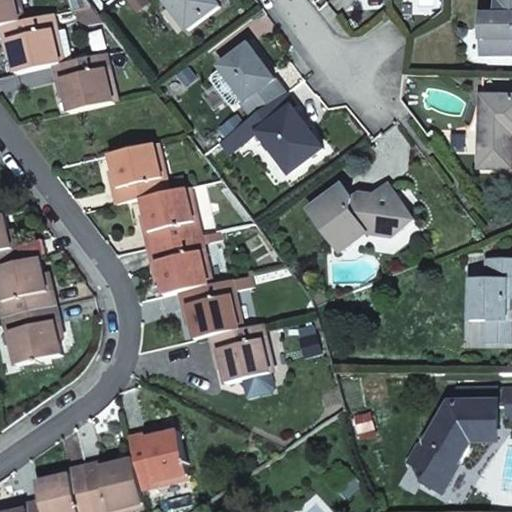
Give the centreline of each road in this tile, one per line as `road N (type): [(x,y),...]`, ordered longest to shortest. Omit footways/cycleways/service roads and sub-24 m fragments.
road 1 (residential): [(0,465),(99,397),(119,374),(131,315),(119,276),(0,123)]
road 2 (residential): [(283,0),(338,71),(380,41)]
